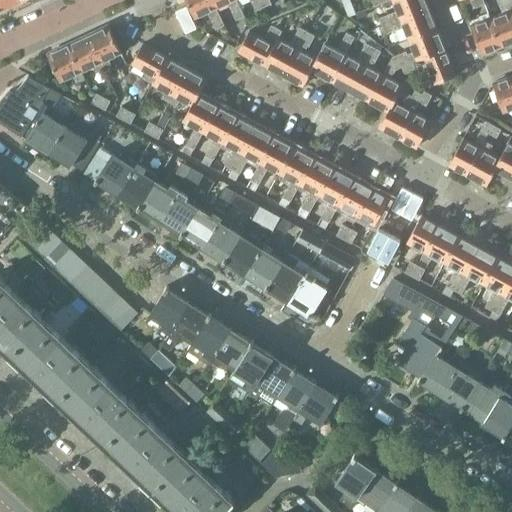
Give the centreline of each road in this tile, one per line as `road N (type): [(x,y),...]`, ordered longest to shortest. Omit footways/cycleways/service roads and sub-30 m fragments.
road 1 (residential): [(0,154),(322,362)]
road 2 (residential): [(424,177),(177,40),(150,0)]
road 3 (residential): [(322,362),(511,480)]
road 4 (tertiary): [(104,511),(0,414)]
